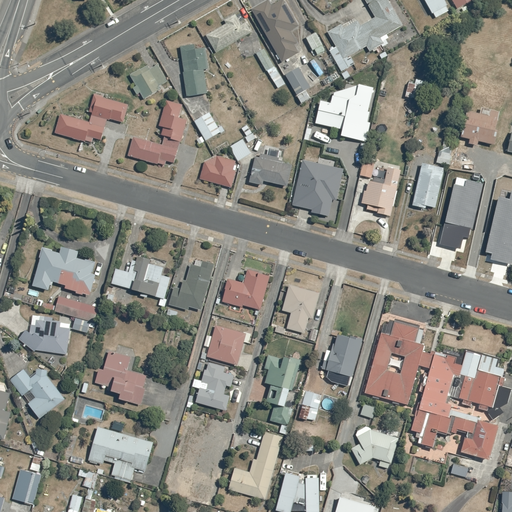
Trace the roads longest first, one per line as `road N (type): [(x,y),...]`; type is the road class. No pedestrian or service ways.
road 1 (residential): [(0,156),(511,302)]
road 2 (tertiary): [(1,106),(179,0)]
